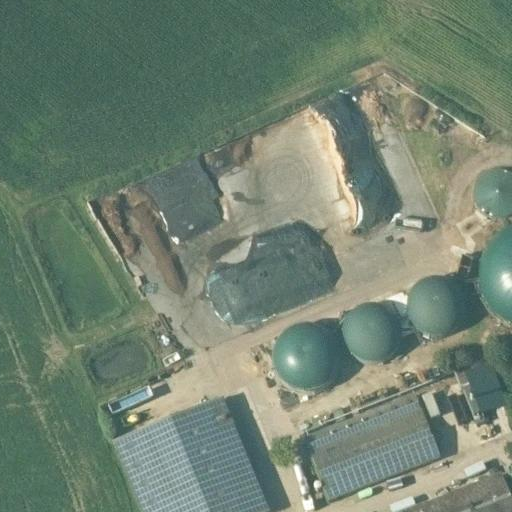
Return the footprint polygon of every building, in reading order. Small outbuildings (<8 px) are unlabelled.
[(475,194),(475,203),(479,211),(485,218),(494,221),(503,221),(511,218),(511,217),(511,179),(503,175),(494,175),(485,179),(479,185),(475,194)] [(511,232),(505,235),(498,240),(493,246),(489,249),(487,253),(483,260),(480,271),(479,280),(479,289),(481,296),(484,304),(489,312),(495,319),(503,326),(511,329),(511,232)] [(464,323),(466,312),(463,301),(457,291),(447,285),(436,283),(425,285),(415,292),(409,302),(407,313),(410,324),(416,333),(426,339),(437,341),(448,339),(458,332),(464,323)] [(398,349),(400,338),(398,327),(392,318),(382,312),(371,310),(360,312),(351,318),(345,328),(343,339),(345,350),(351,359),(361,365),(372,367),(383,365),(392,358),(398,349)] [(337,376),(339,363),(337,351),(329,340),(318,333),(306,331),(293,333),(282,341),(275,351),(273,364),(276,377),(283,388),(294,395),(307,397),(319,394),(330,387),(337,376)] [(491,366),(461,379),(479,420),(508,407),(491,366)] [(381,392),(353,403),(358,414),(386,403),(381,392)] [(416,401),(305,445),(328,504),(439,460),(423,419),(416,401)] [(249,511),(208,410),(116,448),(141,511),(249,511)] [(454,454),(438,413),(423,419),(439,460),(454,454)] [(323,419),(300,428),(304,437),(326,428),(323,419)] [(511,511),(511,506),(501,478),(414,511),(511,511)]
